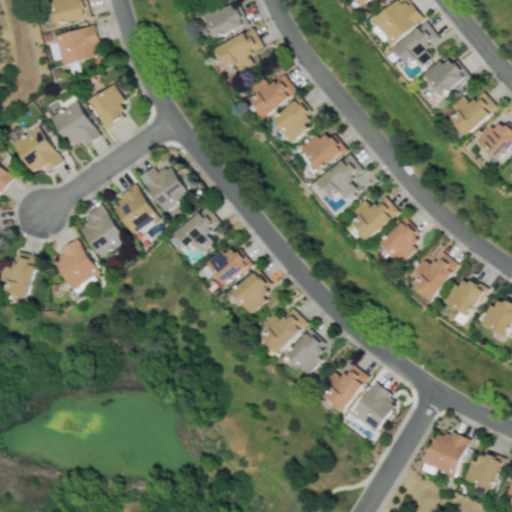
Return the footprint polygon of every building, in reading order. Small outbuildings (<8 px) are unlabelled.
[(51,0),(57,23),(88,16),(84,0),(51,0)] [(216,37),(247,25),(237,0),(206,12),(216,37)] [(392,43),(420,18),(404,0),(394,0),(372,20),(392,43)] [(410,65),(415,60),(421,66),(432,56),(425,49),(439,37),(425,20),(394,48),(410,65)] [(96,57),(93,47),(100,45),(95,25),(56,34),(64,64),(96,57)] [(264,46),(253,27),(217,47),(232,74),(253,63),(248,54),(264,46)] [(443,97),(467,76),(448,54),(424,75),(443,97)] [(257,93),(250,99),(265,117),(296,90),(283,74),(269,85),(263,77),(252,87),(257,93)] [(126,116),(118,104),(124,100),(113,84),(89,100),(107,128),(126,116)] [(498,108),(484,90),(469,102),(464,95),(453,104),(458,111),(451,117),(466,135),(498,108)] [(273,119),(293,141),(308,127),(303,121),(313,112),(298,96),(273,119)] [(50,117),(71,147),(82,140),(86,145),(100,136),(76,99),(50,117)] [(500,160),(511,145),(511,127),(499,117),(478,142),(500,160)] [(62,161),(38,125),(12,143),(32,172),(44,164),(48,170),(62,161)] [(333,131),(321,139),(318,134),(302,146),(318,170),(347,150),(333,131)] [(340,192),(345,199),(358,188),(351,180),(364,170),(350,153),(318,179),(333,198),(340,192)] [(0,190),(13,175),(0,164),(0,190)] [(189,194),(169,164),(158,172),(154,166),(139,176),(163,211),(189,194)] [(157,216),(135,183),(117,194),(121,200),(113,206),(131,233),(157,216)] [(372,206),(365,199),(354,209),(359,215),(353,221),(369,238),(399,211),(384,195),(372,206)] [(98,257),(124,241),(102,204),(86,213),(91,221),(80,227),(98,257)] [(221,222),(206,205),(176,232),(191,249),(197,244),(203,251),(214,241),(207,234),(221,222)] [(381,240),(401,263),(417,248),(413,243),(421,236),(405,218),(381,240)] [(54,261),(73,289),(99,271),(76,238),(59,250),(63,255),(54,261)] [(206,265),(225,287),(251,265),(233,243),(206,265)] [(29,296),(38,255),(17,251),(13,267),(3,265),(0,280),(7,281),(5,291),(29,296)] [(457,264),(442,251),(430,265),(422,259),(414,270),(420,275),(414,281),(432,296),(457,264)] [(232,291),(251,313),(270,297),(264,289),(269,284),(257,270),(232,291)] [(445,301),(470,316),(487,289),(462,274),(445,301)] [(482,322),(507,336),(511,326),(511,301),(497,294),(482,322)] [(307,322),(292,308),(281,319),(273,313),(262,324),(267,329),(261,335),(279,352),(307,322)] [(286,352),(307,374),(323,359),(319,355),(327,347),(310,329),(286,352)] [(369,376),(351,363),(341,376),(333,370),(326,380),(333,386),(326,395),(343,409),(369,376)] [(375,432),(398,401),(373,383),(350,413),(375,432)] [(469,438),(449,430),(446,436),(437,432),(424,463),(453,475),(469,438)] [(491,490),(505,458),(486,450),(481,460),(473,456),(464,478),(491,490)]
